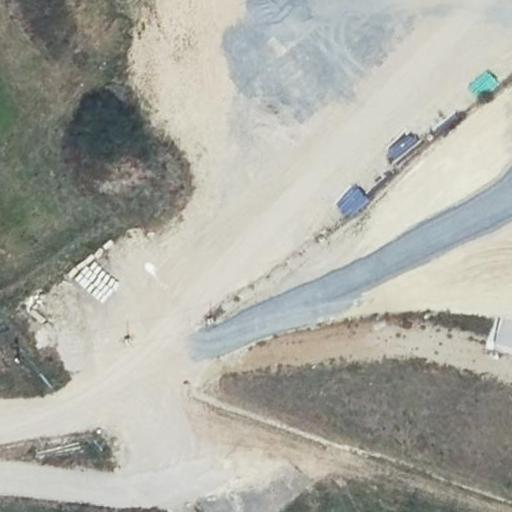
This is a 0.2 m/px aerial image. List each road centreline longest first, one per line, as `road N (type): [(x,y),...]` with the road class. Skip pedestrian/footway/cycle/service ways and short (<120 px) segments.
road 1 (track): [(0,434),(133,400),(232,308),(320,179),(466,51),(511,25)]
road 2 (track): [(258,511),(511,336)]
